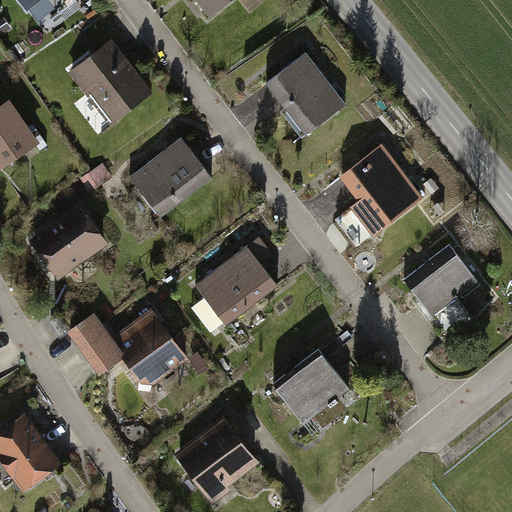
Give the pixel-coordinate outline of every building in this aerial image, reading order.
[(19,0),(27,9),(37,0),(19,0)] [(203,0),(216,16),(236,0),(203,0)] [(268,81),(315,135),(347,107),(300,53),(268,81)] [(124,54),(88,80),(124,130),(160,104),(124,54)] [(0,113),(0,168),(35,145),(9,108),(0,113)] [(183,140),(135,172),(164,214),(212,181),(183,140)] [(342,173),(386,230),(421,202),(377,146),(342,173)] [(78,203),(28,240),(57,279),(107,241),(78,203)] [(258,245),(200,283),(226,323),(284,286),(258,245)] [(448,248),(406,280),(432,313),(474,281),(448,248)] [(114,337),(148,382),(185,355),(151,309),(114,337)] [(324,352),(282,383),(313,424),(355,392),(324,352)] [(26,411),(0,430),(0,456),(27,493),(66,464),(26,411)] [(222,421),(179,456),(211,495),(254,460),(222,421)]
